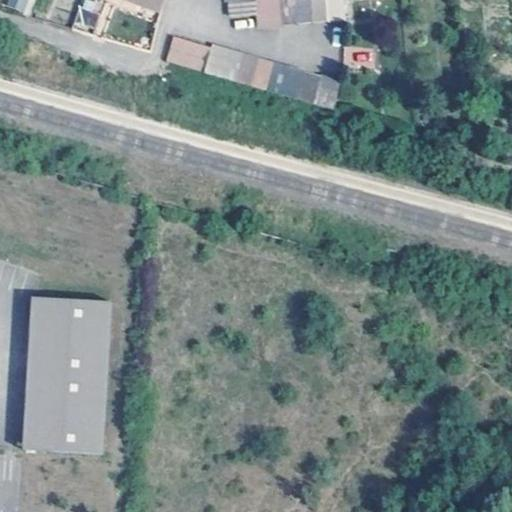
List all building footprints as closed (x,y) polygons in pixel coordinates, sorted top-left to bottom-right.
[(230,0),(232,12),(256,12),(255,0),(230,0)] [(255,0),(256,12),(257,22),(281,21),(279,0),(255,0)] [(279,0),(281,21),(297,20),(295,0),(279,0)] [(312,19),(310,0),(295,0),(297,20),(312,19)] [(310,0),(312,19),(329,19),(327,0),(310,0)] [(346,17),(346,0),(327,0),(329,19),(346,17)] [(170,61),(175,62),(181,38),(176,37),(170,61)] [(175,62),(190,66),(196,42),(181,38),(175,62)] [(190,66),(207,70),(213,47),(196,42),(190,66)] [(223,75),(229,47),(214,44),(213,47),(207,70),(223,75)] [(245,51),(229,47),(223,75),(238,78),(245,51)] [(238,78),(255,83),(262,55),(245,51),(238,78)] [(255,83),(268,87),(275,58),(262,55),(255,83)] [(275,58),(268,87),(284,91),(290,61),(275,58)] [(284,91),(299,94),(306,65),(290,61),(284,91)] [(306,65),(299,94),(316,99),(323,69),(306,65)] [(323,69),(316,99),(337,105),(343,74),(323,69)] [(109,307),(32,301),(23,452),(102,455),(109,307)]
